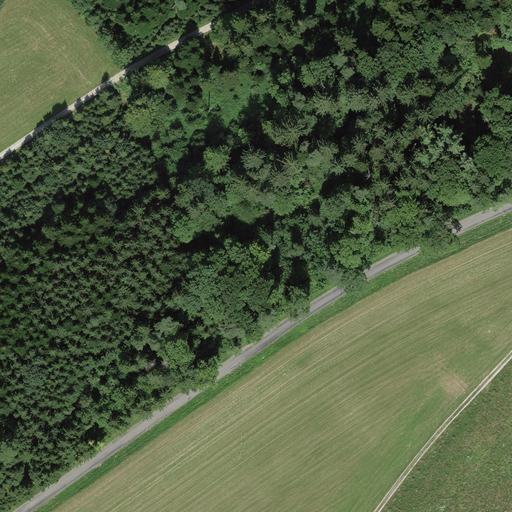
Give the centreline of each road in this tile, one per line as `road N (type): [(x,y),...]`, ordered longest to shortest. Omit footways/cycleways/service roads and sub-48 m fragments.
road 1 (unclassified): [(511,203),(355,281),(25,511)]
road 2 (track): [(119,80),(201,276),(281,330)]
road 3 (track): [(378,511),(511,356)]
road 4 (track): [(119,80),(268,0)]
road 5 (track): [(0,160),(119,80)]
